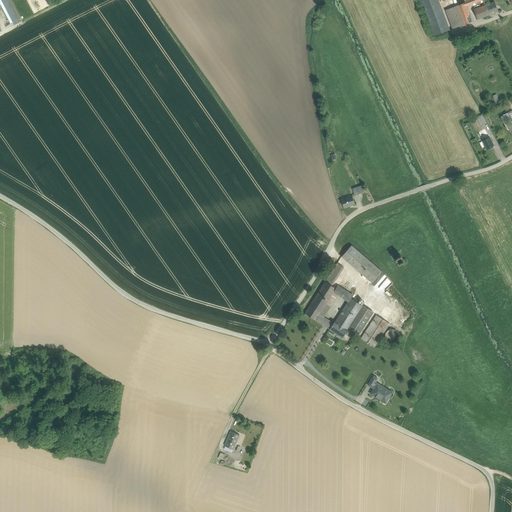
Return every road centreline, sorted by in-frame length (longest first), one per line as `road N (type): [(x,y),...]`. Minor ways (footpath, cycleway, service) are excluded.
road 1 (unclassified): [(268,343),(353,214),(511,157)]
road 2 (tertiary): [(268,343),(139,302),(0,195)]
road 3 (tertiary): [(492,511),(486,471),(348,403),(268,343)]
